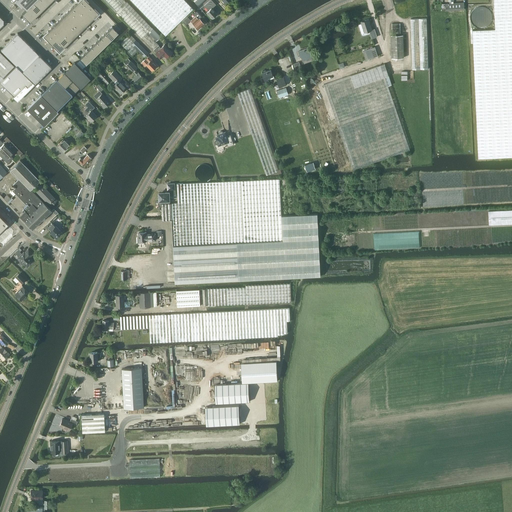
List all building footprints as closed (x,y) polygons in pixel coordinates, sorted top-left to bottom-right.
[(15,0),(15,1),(21,7),(22,6),(26,10),(35,0),(15,0)] [(39,0),(36,0),(34,2),(42,10),(46,6),(39,0)] [(86,0),(79,0),(78,1),(86,9),(91,5),(86,0)] [(153,49),(156,52),(155,52),(161,58),(164,55),(166,57),(172,52),(165,44),(161,47),(158,45),(158,44),(156,41),(160,36),(152,28),(127,1),(126,2),(124,0),(103,0),(116,12),(117,11),(141,38),(142,38),(153,49)] [(130,0),(165,36),(179,22),(157,0),(130,0)] [(157,0),(179,22),(193,9),(184,0),(157,0)] [(200,8),(204,5),(208,10),(206,12),(212,18),(217,13),(214,10),(214,9),(213,7),(216,4),(217,3),(213,0),(197,0),(195,2),(200,8)] [(495,29),(473,30),(475,88),(478,158),(511,156),(511,0),(494,0),(495,22),(495,29)] [(78,1),(73,6),(81,14),(86,9),(78,1)] [(34,2),(30,6),(38,14),(42,10),(34,2)] [(464,2),(445,3),(446,10),(464,9),(464,2)] [(91,5),(86,9),(94,17),(99,13),(91,5)] [(492,17),(492,15),(492,12),(491,11),(489,9),(487,7),(485,6),(483,6),(481,5),(479,6),(476,6),(474,8),(473,9),(472,11),(471,13),(470,15),(470,17),(470,19),(471,21),(472,23),(473,25),(475,26),(477,27),(479,28),(481,28),(483,28),(485,27),(487,26),(489,25),(490,24),(491,21),(492,19),(492,17)] [(30,6),(26,10),(34,18),(38,14),(30,6)] [(73,6),(68,11),(76,19),(81,14),(73,6)] [(86,9),(81,14),(89,22),(94,17),(86,9)] [(26,10),(22,14),(30,22),(34,18),(26,10)] [(68,11),(63,16),(71,24),(76,19),(68,11)] [(204,24),(200,18),(201,16),(198,12),(195,15),(196,16),(190,21),(198,29),(204,24)] [(81,14),(76,19),(84,27),(89,22),(81,14)] [(63,16),(58,21),(66,29),(71,24),(63,16)] [(412,69),(428,68),(427,18),(411,19),(412,69)] [(76,19),(71,24),(79,32),(84,27),(76,19)] [(364,32),(372,30),(369,19),(361,21),(364,32)] [(58,21),(53,26),(61,34),(66,29),(58,21)] [(401,35),(400,23),(392,24),(392,35),(391,35),(392,58),(404,58),(403,35),(401,35)] [(71,24),(66,29),(74,37),(79,32),(71,24)] [(53,26),(48,31),(56,39),(61,34),(53,26)] [(112,26),(108,30),(114,36),(118,32),(112,26)] [(66,29),(61,34),(69,42),(74,37),(66,29)] [(108,30),(104,34),(110,40),(114,36),(108,30)] [(48,31),(43,35),(51,43),(56,39),(48,31)] [(17,33),(1,50),(22,71),(35,83),(50,68),(51,66),(39,54),(17,33)] [(61,34),(56,39),(64,47),(69,42),(61,34)] [(104,34),(100,38),(106,44),(110,40),(104,34)] [(148,52),(135,40),(130,34),(120,43),(132,56),(138,50),(144,57),(148,52)] [(100,38),(96,42),(102,48),(106,44),(100,38)] [(56,39),(51,43),(59,51),(64,47),(56,39)] [(96,42),(92,46),(98,52),(102,48),(96,42)] [(92,46),(88,50),(94,56),(98,52),(92,46)] [(301,56),(302,55),(304,62),(313,59),(309,47),(299,51),(301,56)] [(0,73),(3,76),(14,65),(0,50),(0,73)] [(88,50),(84,54),(90,60),(94,56),(88,50)] [(84,54),(80,58),(86,64),(90,60),(84,54)] [(152,59),(149,56),(146,59),(145,58),(141,63),(145,67),(146,65),(152,70),(156,65),(151,60),(152,59)] [(126,64),(133,72),(135,74),(132,77),(136,82),(143,76),(138,71),(138,72),(136,69),(137,67),(130,60),(126,64)] [(74,62),(64,72),(80,87),(90,78),(74,62)] [(381,65),(324,84),(352,166),(353,169),(410,150),(410,149),(388,86),(392,85),(389,75),(389,74),(385,64),(381,65)] [(16,65),(0,80),(0,81),(14,95),(13,96),(17,101),(31,86),(34,83),(32,81),(16,65)] [(273,75),(271,69),(266,71),(266,70),(263,71),(263,72),(266,81),(269,80),(269,79),(274,77),(275,77),(274,75),(273,75)] [(121,83),(119,80),(122,78),(114,70),(109,75),(116,83),(114,86),(120,93),(126,87),(121,83)] [(64,72),(57,79),(72,94),(80,87),(64,72)] [(321,79),(321,78),(320,77),(320,75),(319,74),(318,73),(317,73),(316,72),(314,72),(312,72),(311,72),(309,73),(308,74),(308,75),(307,76),(306,78),(306,79),(306,81),(307,82),(307,83),(308,84),(309,85),(310,86),(311,86),(313,87),(315,87),(316,86),(317,86),(318,85),(320,84),(320,83),(321,81),(321,79)] [(280,87),(286,85),(284,77),(277,79),(280,87)] [(44,125),(58,111),(57,110),(72,94),(57,79),(56,78),(27,108),(44,125)] [(279,97),(289,94),(286,87),(277,90),(279,97)] [(267,174),(279,170),(250,88),(238,92),(267,174)] [(104,108),(110,102),(102,93),(96,99),(104,108)] [(91,121),(96,115),(91,110),(94,107),(88,101),(85,104),(87,107),(85,108),(85,109),(84,110),(85,112),(85,113),(86,114),(85,115),(91,121)] [(217,144),(218,144),(218,146),(222,144),(227,143),(228,146),(234,144),(231,135),(227,136),(226,132),(224,132),(223,131),(222,131),(221,131),(219,131),(219,133),(219,134),(217,134),(218,137),(216,138),(216,139),(215,140),(215,141),(215,142),(216,144),(217,144)] [(63,151),(63,152),(66,149),(65,148),(67,146),(66,145),(68,143),(64,140),(63,142),(62,141),(57,145),(63,151)] [(7,159),(13,153),(4,144),(0,147),(0,155),(2,157),(4,155),(7,159)] [(84,165),(91,157),(87,154),(82,159),(81,157),(78,160),(84,165)] [(20,160),(12,167),(21,176),(18,179),(13,184),(15,187),(12,190),(27,205),(23,208),(25,209),(19,215),(32,228),(33,228),(51,210),(43,201),(31,189),(39,180),(20,160)] [(313,162),(305,165),(307,172),(316,169),(313,162)] [(283,240),(282,215),(280,178),(184,183),(177,183),(178,203),(171,203),(170,203),(170,201),(159,202),(159,205),(160,205),(160,206),(162,206),(163,220),(172,220),(173,245),(174,245),(174,246),(283,240)] [(51,206),(57,200),(40,183),(34,189),(51,206)] [(159,202),(170,201),(169,200),(170,200),(170,195),(175,195),(175,183),(168,184),(168,192),(166,192),(166,193),(159,193),(159,201),(159,202)] [(94,202),(93,200),(78,196),(76,196),(76,197),(76,199),(92,204),(94,202)] [(291,215),(282,215),(283,240),(174,246),(176,283),(321,276),(320,258),(317,213),(291,215)] [(0,230),(8,223),(0,214),(0,230)] [(47,224),(51,229),(50,230),(56,237),(61,232),(55,225),(55,226),(50,221),(47,224)] [(147,234),(147,232),(139,232),(139,236),(138,236),(138,242),(144,242),(144,241),(147,241),(147,240),(156,240),(156,233),(147,234)] [(29,257),(33,253),(28,248),(24,251),(17,257),(21,261),(20,261),(20,262),(22,264),(23,264),(24,264),(26,267),(33,261),(29,257)] [(140,282),(139,270),(121,271),(122,279),(130,279),(130,290),(140,289),(140,283),(141,283),(141,282),(140,282)] [(22,283),(25,280),(18,273),(15,276),(22,283)] [(208,305),(247,303),(291,302),(290,283),(246,285),(246,287),(207,288),(203,288),(203,305),(208,305)] [(21,300),(29,293),(22,286),(15,294),(21,300)] [(177,306),(200,305),(199,289),(177,290),(177,306)] [(153,292),(139,293),(140,307),(151,306),(157,306),(156,292),(153,292)] [(117,307),(124,306),(124,295),(116,295),(117,307)] [(238,310),(149,314),(120,316),(121,329),(150,327),(151,342),(240,338),(278,336),(278,334),(284,334),(284,333),(288,333),(287,321),(290,321),(290,308),(238,310)] [(113,329),(114,322),(109,321),(109,320),(103,320),(102,329),(109,329),(109,330),(113,330),(113,329)] [(0,357),(2,360),(9,353),(2,347),(4,346),(8,342),(1,334),(0,333),(0,342),(1,343),(0,343),(0,357)] [(98,361),(98,357),(101,357),(100,352),(98,353),(98,352),(91,352),(91,362),(98,361)] [(124,408),(144,406),(142,368),(122,369),(124,408)] [(92,414),(81,414),(82,432),(105,431),(104,413),(102,413),(101,413),(92,414)] [(70,421),(62,418),(58,426),(69,430),(72,423),(76,424),(77,421),(71,418),(70,421)] [(59,440),(50,440),(50,452),(60,452),(59,441),(59,440)] [(68,440),(59,441),(60,452),(60,453),(68,452),(68,440)] [(130,478),(160,477),(159,458),(129,459),(130,478)] [(31,498),(38,498),(38,497),(42,497),(42,490),(37,490),(31,490),(31,498)]
